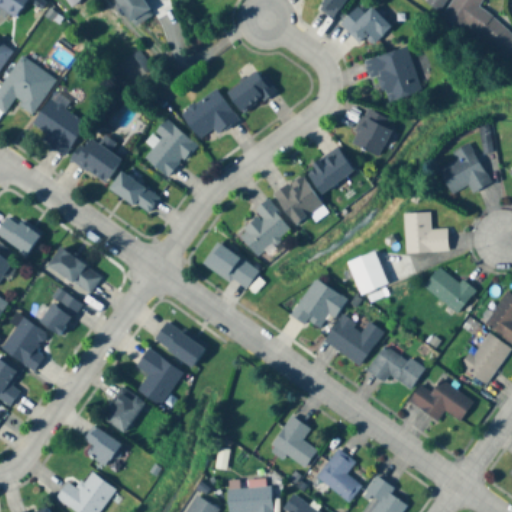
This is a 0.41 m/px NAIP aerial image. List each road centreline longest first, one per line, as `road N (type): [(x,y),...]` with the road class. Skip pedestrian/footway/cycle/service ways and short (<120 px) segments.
road 1 (residential): [(499,511),(0,163)]
road 2 (residential): [(157,268),(203,202),(328,94),(319,57),(265,21)]
road 3 (residential): [(439,511),(511,408),(502,239)]
road 4 (residential): [(0,471),(22,460),(157,268)]
